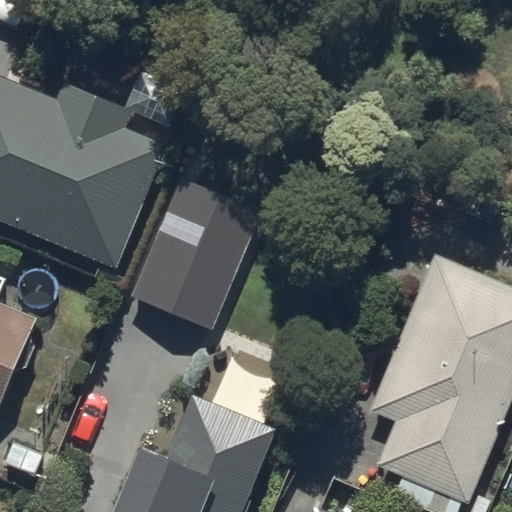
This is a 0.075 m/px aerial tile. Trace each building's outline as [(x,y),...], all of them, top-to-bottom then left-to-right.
[(0,223),(113,269),(163,143),(130,130),(137,113),(61,82),(56,94),(0,71),(0,223)] [(260,212),(175,179),(127,302),(212,335),(260,212)] [(511,285),(433,253),(370,408),(394,418),(374,466),(400,476),(392,494),(436,511),(456,511),(460,502),(469,505),(511,398),(511,285)] [(0,402),(36,317),(0,302),(0,287),(4,277),(0,275),(0,402)] [(163,466),(137,456),(114,511),(242,511),(274,431),(190,397),(163,466)]
